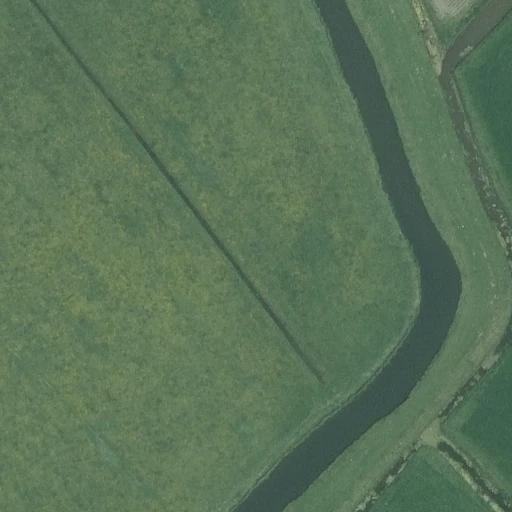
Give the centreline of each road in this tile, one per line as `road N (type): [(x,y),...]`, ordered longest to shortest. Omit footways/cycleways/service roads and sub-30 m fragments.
road 1 (track): [(205,511),(293,421),(0,99)]
road 2 (track): [(293,421),(359,353),(396,300),(286,0)]
